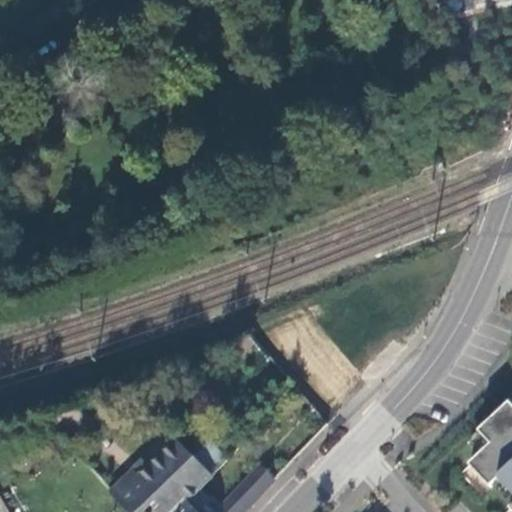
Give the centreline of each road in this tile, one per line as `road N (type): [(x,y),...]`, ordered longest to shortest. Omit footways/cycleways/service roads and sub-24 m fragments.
road 1 (secondary): [(353,449),(423,378),(468,306)]
road 2 (unclassified): [(119,0),(0,85)]
